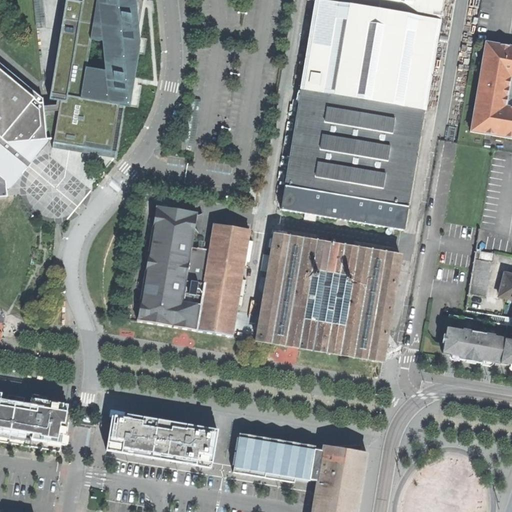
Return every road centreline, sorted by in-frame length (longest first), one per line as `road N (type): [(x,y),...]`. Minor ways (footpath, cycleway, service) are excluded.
road 1 (residential): [(169,0),(175,55),(161,122),(69,250),(68,279),(92,369),(68,511)]
road 2 (residential): [(451,144),(414,349)]
